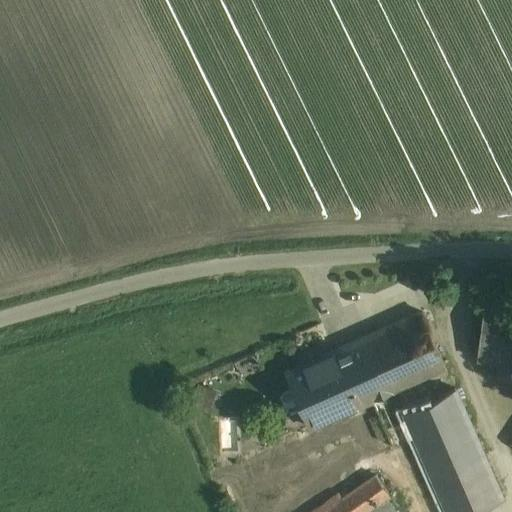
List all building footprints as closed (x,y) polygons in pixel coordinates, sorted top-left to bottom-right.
[(511,302),(486,299),(478,358),(511,362),(511,302)] [(422,313),(352,344),(360,362),(358,363),(374,398),(372,400),(378,415),(389,438),(393,448),(415,439),(412,433),(464,410),(455,389),(404,412),(395,392),(394,390),(395,389),(445,367),(422,313)] [(334,352),(287,373),(311,427),(372,400),(374,398),(358,363),(360,362),(352,344),(334,352)] [(464,410),(412,433),(415,439),(446,511),(473,511),(503,499),(464,410)] [(389,438),(378,415),(369,419),(379,442),(389,438)] [(394,511),(385,498),(389,495),(375,475),(322,511),(394,511)]
